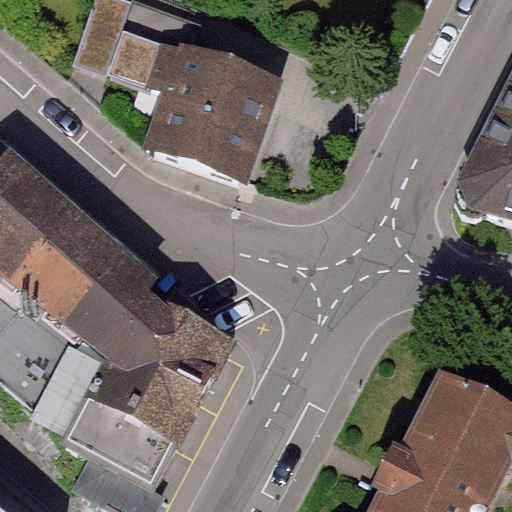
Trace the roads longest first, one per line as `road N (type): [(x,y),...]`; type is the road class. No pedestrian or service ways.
road 1 (residential): [(363,269),(280,268),(188,235),(123,194),(0,87)]
road 2 (residential): [(363,269),(503,0)]
road 3 (residential): [(225,511),(363,269)]
road 4 (residential): [(363,269),(511,300)]
